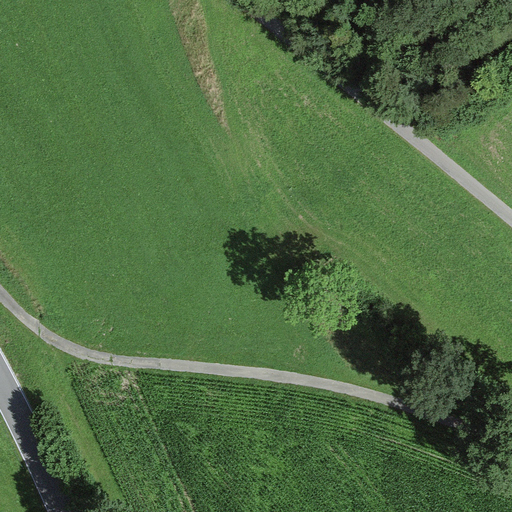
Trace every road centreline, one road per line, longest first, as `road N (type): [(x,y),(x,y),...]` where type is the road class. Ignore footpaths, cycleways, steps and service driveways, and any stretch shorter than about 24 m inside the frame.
road 1 (track): [(511,444),(300,381),(98,359),(64,348),(0,293)]
road 2 (track): [(236,0),(511,215)]
road 3 (tertiary): [(57,511),(0,386)]
